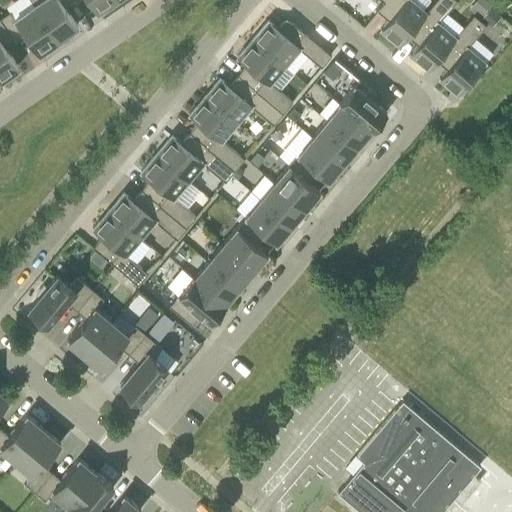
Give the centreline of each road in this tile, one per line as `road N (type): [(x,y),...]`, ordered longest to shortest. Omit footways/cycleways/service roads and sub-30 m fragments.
road 1 (residential): [(132,457),(424,104),(297,0)]
road 2 (residential): [(256,0),(0,295)]
road 3 (residential): [(158,0),(0,114)]
road 4 (residential): [(132,457),(0,346)]
